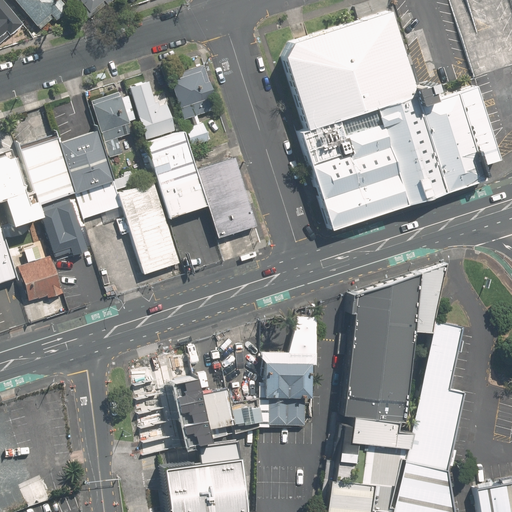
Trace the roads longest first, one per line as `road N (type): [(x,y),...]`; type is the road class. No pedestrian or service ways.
road 1 (residential): [(220,11),(303,268)]
road 2 (secondary): [(303,268),(82,339)]
road 3 (residential): [(220,11),(0,82)]
road 4 (secondary): [(477,212),(303,268)]
road 5 (residential): [(82,339),(106,511)]
